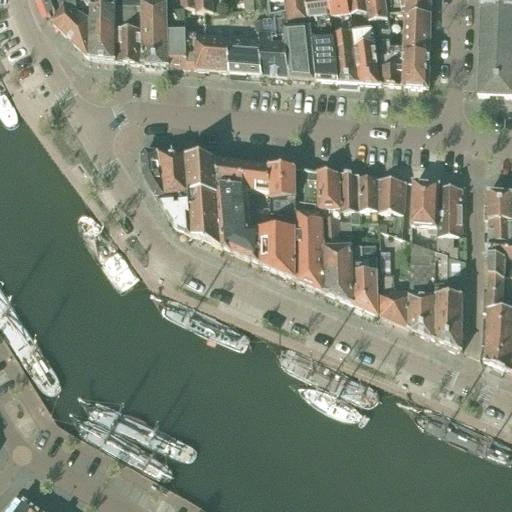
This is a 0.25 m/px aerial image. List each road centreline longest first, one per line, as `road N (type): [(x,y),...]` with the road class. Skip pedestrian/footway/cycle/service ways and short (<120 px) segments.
road 1 (unclassified): [(466,386),(175,260),(143,229),(86,131)]
road 2 (residential): [(452,142),(144,114),(86,131)]
road 3 (residential): [(466,386),(474,360),(475,145)]
road 4 (unclassified): [(86,131),(17,0)]
road 5 (residential): [(459,0),(452,142)]
